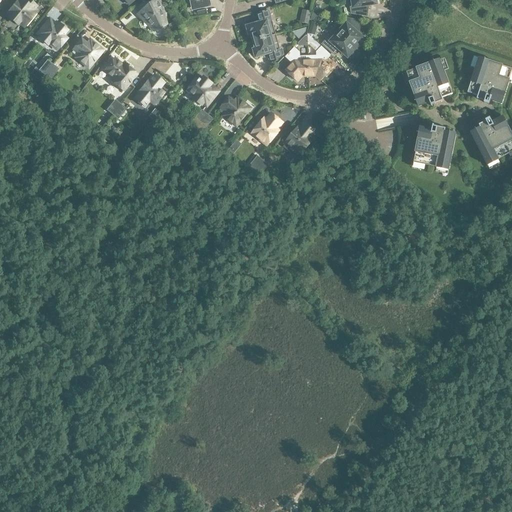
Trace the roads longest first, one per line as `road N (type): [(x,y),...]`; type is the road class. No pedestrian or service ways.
road 1 (residential): [(75,0),(147,48),(220,46)]
road 2 (residential): [(397,0),(363,70),(323,95)]
